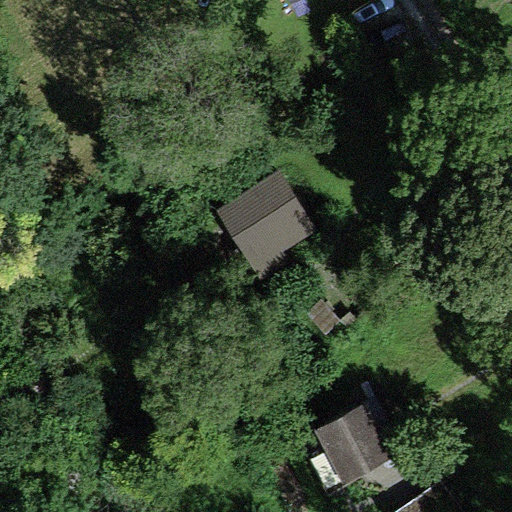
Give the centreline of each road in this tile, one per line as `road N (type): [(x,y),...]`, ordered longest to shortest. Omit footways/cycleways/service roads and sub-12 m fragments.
road 1 (track): [(85,511),(0,309)]
road 2 (track): [(410,0),(511,169)]
